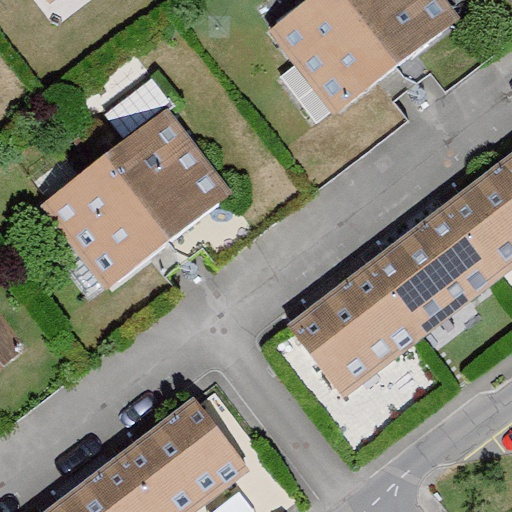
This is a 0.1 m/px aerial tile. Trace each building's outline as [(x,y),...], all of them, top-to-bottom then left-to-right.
[(47,0),(58,14),(76,0),(47,0)] [(352,0),(348,0),(295,40),(354,117),(409,75),(352,0)] [(438,0),(352,0),(409,75),(464,33),(438,0)] [(179,132),(124,175),(184,251),(239,209),(179,132)] [(124,175),(64,221),(123,298),(184,251),(124,175)] [(511,176),(453,220),(505,289),(511,283),(511,176)] [(505,289),(453,220),(375,278),(426,347),(505,289)] [(349,406),(426,347),(375,278),(298,338),(349,406)] [(161,511),(216,511),(254,484),(207,419),(132,474),(161,511)] [(161,511),(132,474),(81,511),(161,511)]
